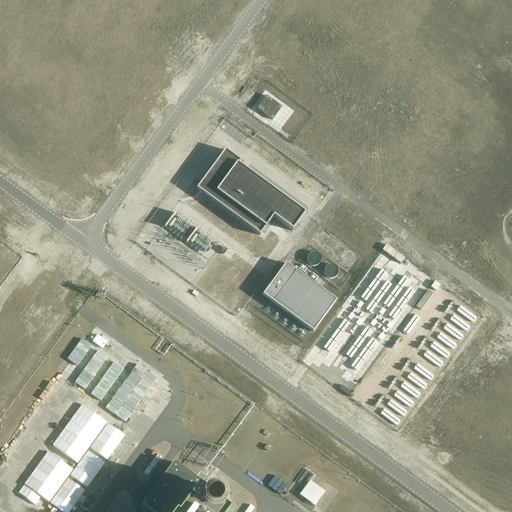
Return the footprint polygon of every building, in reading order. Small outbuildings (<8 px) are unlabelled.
[(349,35),(370,4),(363,0),(348,0),(332,24),(349,35)] [(439,33),(448,0),(418,0),(419,0),(417,0),(408,0),(402,22),(439,33)] [(0,61),(1,61),(5,61),(5,55),(1,49),(8,49),(8,57),(14,48),(18,48),(19,13),(19,12),(19,3),(15,1),(10,8),(1,2),(0,3),(0,61)] [(82,1),(72,3),(65,13),(67,23),(77,30),(87,27),(90,24),(95,22),(95,26),(91,32),(93,42),(103,48),(107,47),(109,44),(107,38),(99,32),(98,29),(106,28),(93,19),(91,8),(82,1)] [(376,17),(383,28),(394,21),(387,10),(376,17)] [(504,38),(497,32),(501,28),(492,20),(486,27),(509,48),(511,45),(511,37),(508,34),(504,38)] [(57,32),(66,41),(71,36),(62,27),(57,32)] [(272,50),(262,63),(287,83),(301,65),(291,57),(283,66),(277,61),(287,48),(294,53),(304,41),(289,29),(272,50)] [(449,52),(463,33),(458,29),(444,49),(449,52)] [(56,40),(64,46),(67,43),(59,37),(56,40)] [(328,41),(321,52),(326,55),(333,44),(328,41)] [(303,68),(313,72),(316,65),(306,61),(303,68)] [(57,112),(72,86),(56,76),(41,103),(57,112)] [(88,94),(95,100),(107,85),(100,80),(88,94)] [(239,93),(248,99),(255,90),(246,83),(239,93)] [(351,87),(332,83),(327,104),(346,108),(351,87)] [(265,95),(256,108),(272,119),(281,107),(265,95)] [(363,114),(371,102),(366,98),(363,103),(358,111),(363,114)] [(300,107),(311,115),(315,109),(304,101),(300,107)] [(376,140),(396,115),(380,102),(360,126),(376,140)] [(355,122),(359,116),(350,109),(345,115),(355,122)] [(300,130),(306,124),(294,114),(289,120),(300,130)] [(76,134),(84,123),(78,120),(71,131),(76,134)] [(86,124),(82,127),(87,133),(91,130),(86,124)] [(454,151),(462,140),(458,137),(450,149),(454,151)] [(196,188),(232,215),(259,234),(272,216),(291,230),(304,213),(237,164),(239,161),(224,150),(196,188)] [(374,163),(360,179),(372,190),(387,174),(374,163)] [(485,183),(491,170),(479,164),(473,178),(485,183)] [(71,199),(85,181),(81,178),(67,196),(71,199)] [(458,227),(468,235),(474,228),(464,220),(458,227)] [(400,264),(404,258),(386,245),(382,250),(400,264)] [(341,258),(351,265),(354,259),(345,253),(341,258)] [(285,263),(262,295),(267,299),(276,306),(311,331),(313,332),(336,300),(322,290),(293,269),(285,263)] [(387,274),(381,270),(361,299),(366,303),(387,274)] [(409,281),(404,277),(383,305),(389,309),(409,281)] [(391,286),(386,282),(366,310),(371,314),(391,286)] [(414,292),(409,288),(388,317),(394,321),(414,292)] [(421,310),(433,294),(427,291),(416,307),(421,310)] [(477,319),(459,306),(456,311),(473,324),(477,319)] [(407,336),(420,319),(415,315),(402,333),(407,336)] [(470,328),(452,315),(449,320),(466,333),(470,328)] [(350,325),(344,321),(324,349),(329,353),(350,325)] [(464,337),(446,324),(442,329),(460,342),(464,337)] [(372,331),(366,328),(346,356),(351,360),(372,331)] [(457,346),(439,333),(435,338),(453,351),(457,346)] [(377,343),(372,339),(351,367),(356,371),(377,343)] [(450,355),(432,342),(429,347),(447,360),(450,355)] [(444,364),(426,351),(422,356),(440,369),(444,364)] [(434,377),(416,364),(412,369),(430,382),(434,377)] [(427,386),(410,373),(406,378),(424,391),(427,386)] [(420,395),(403,382),(399,387),(417,400),(420,395)] [(414,404),(396,391),(393,396),(410,409),(414,404)] [(407,413),(390,400),(386,405),(404,418),(407,413)] [(401,422),(383,409),(379,414),(397,427),(401,422)] [(147,473),(157,459),(152,455),(142,470),(147,473)] [(204,495),(196,489),(201,483),(173,462),(142,505),(150,511),(226,511),(221,507),(223,504),(222,498),(213,491),(207,492),(204,495)] [(310,478),(300,492),(315,503),(326,489),(310,478)]
